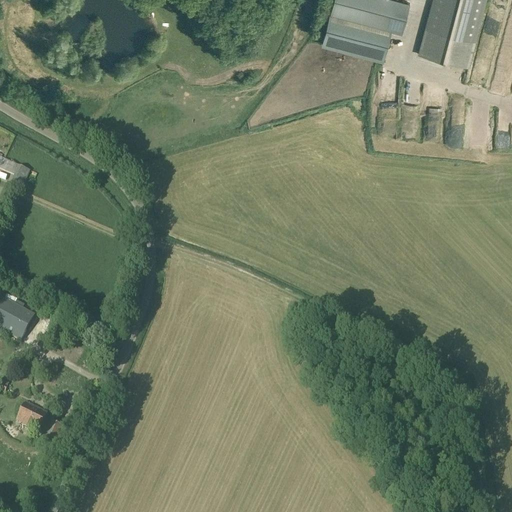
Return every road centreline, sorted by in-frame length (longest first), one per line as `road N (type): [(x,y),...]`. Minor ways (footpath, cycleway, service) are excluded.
road 1 (unclassified): [(51,511),(136,326),(149,252),(141,218),(113,176),(0,107)]
road 2 (unknown): [(422,0),(409,43),(419,75),(508,108)]
